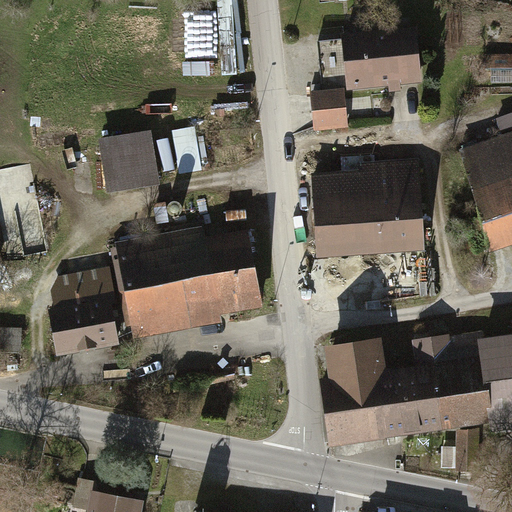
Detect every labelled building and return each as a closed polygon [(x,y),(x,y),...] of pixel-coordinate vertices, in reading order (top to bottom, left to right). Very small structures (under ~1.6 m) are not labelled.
[(418,32),(343,40),(348,91),(423,83),(418,32)] [(511,57),(485,55),(484,67),(511,69),(511,57)] [(313,134),(348,131),(348,125),(345,93),(310,95),(313,134)] [(173,134),(181,177),(204,172),(196,130),(173,134)] [(101,143),(109,196),(162,188),(154,135),(101,143)] [(511,139),(460,156),(492,255),(511,248),(511,139)] [(314,176),(318,261),(426,256),(422,163),(360,166),(360,174),(314,176)] [(46,198),(16,202),(23,253),(53,250),(46,198)] [(119,244),(135,337),(266,314),(252,233),(208,240),(206,229),(119,244)] [(50,311),(58,360),(119,351),(111,301),(50,311)] [(322,385),(332,452),(495,428),(496,435),(511,433),(511,340),(488,344),(486,334),(454,339),(452,327),(429,330),(431,343),(413,345),(417,371),(386,376),(382,344),(327,352),(332,384),(322,385)] [(23,330),(0,329),(0,355),(22,356),(23,330)] [(172,386),(174,395),(243,381),(241,371),(172,386)] [(458,439),(457,476),(469,476),(469,439),(458,439)] [(108,485),(79,480),(73,510),(86,511),(142,511),(144,503),(106,496),(108,485)]
